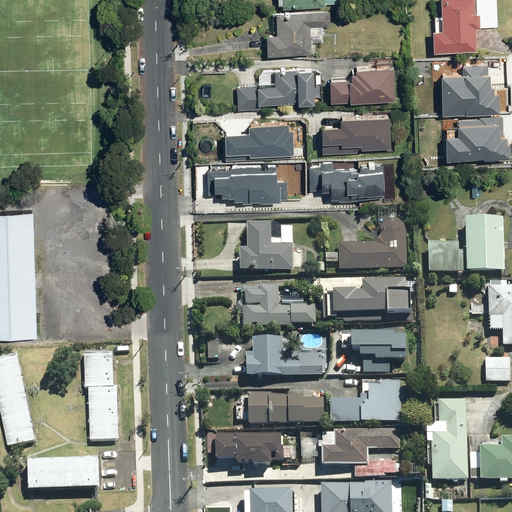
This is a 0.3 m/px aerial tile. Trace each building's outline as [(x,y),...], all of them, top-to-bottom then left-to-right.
[(438,15),(437,46),(478,47),(478,23),(482,23),(482,9),(477,9),(477,0),(444,0),(444,15),(438,15)] [(331,23),(331,10),(280,9),(280,32),(271,32),(271,52),(313,52),(313,40),(325,40),(325,23),(331,23)] [(397,97),(398,63),(354,62),(354,76),(335,76),(335,96),(397,97)] [(489,85),(490,63),(461,62),(461,70),(443,69),(442,106),(497,107),(498,86),(489,85)] [(318,66),(302,66),(302,68),(278,68),(278,80),(261,80),(261,85),(260,101),(262,101),(302,101),(302,99),(318,99),(318,66)] [(260,101),(261,85),(240,85),(240,107),(262,107),(262,101),(260,101)] [(394,145),(393,114),(342,115),(342,123),(324,124),(324,138),(345,137),(345,142),(364,142),(364,146),(394,145)] [(444,131),(444,153),(509,153),(510,132),(498,132),(498,116),(455,115),(455,131),(444,131)] [(305,137),(304,116),(284,116),(285,122),(272,123),(272,136),(256,137),(256,153),(269,153),(269,157),(294,158),(296,138),(305,137)] [(322,162),(312,161),(312,187),(335,188),(334,196),(387,197),(388,161),(378,161),(378,166),(372,166),(372,160),(361,159),(361,166),(354,166),(354,162),(338,161),(338,157),(322,157),(322,162)] [(272,165),(207,169),(208,188),(216,187),(217,198),(234,197),(235,203),(280,201),(279,184),(273,185),(272,165)] [(37,209),(0,209),(0,336),(38,336),(37,209)] [(505,273),(506,219),(470,218),(470,251),(470,273),(505,273)] [(407,221),(384,220),(383,244),(340,242),(339,271),(405,273),(407,221)] [(275,224),(251,223),(250,251),(245,251),(244,271),(295,273),(296,246),(274,245),(275,224)] [(470,273),(470,251),(462,251),(462,244),(432,244),(432,274),(469,275),(470,273)] [(401,318),(403,283),(354,281),(344,290),(344,296),(341,302),(328,301),(327,320),(352,322),(352,315),(401,318)] [(491,281),(492,331),(506,331),(506,345),(511,344),(511,286),(509,287),(509,281),(491,281)] [(281,307),(281,288),(242,288),(242,304),(248,304),(248,307),(263,307),(263,310),(246,310),(246,327),(289,327),(289,325),(316,325),(316,307),(281,307)] [(398,337),(398,333),(351,334),(351,350),(360,350),(360,376),(385,376),(385,360),(405,360),(404,337),(398,337)] [(284,340),(255,340),(255,361),(251,361),(250,376),(325,378),(325,355),(302,354),(302,364),(284,363),(284,340)] [(115,354),(87,355),(87,390),(91,390),(115,389),(115,354)] [(19,356),(0,359),(0,407),(9,448),(37,442),(19,356)] [(511,360),(487,360),(486,382),(511,383),(511,360)] [(404,426),(403,381),(364,382),(364,400),(332,400),(332,426),(404,426)] [(91,390),(92,442),(121,441),(119,389),(115,389),(91,390)] [(325,424),(324,395),(247,398),(248,426),(325,424)] [(468,400),(441,400),(441,421),(430,421),(430,442),(436,442),(435,479),(468,479),(468,400)] [(283,427),(218,430),(219,460),(240,459),(240,467),(275,466),(274,452),(284,452),(283,427)] [(332,443),(323,441),(322,467),(355,469),(369,469),(369,462),(370,449),(396,451),(397,432),(333,428),(332,443)] [(511,481),(511,437),(504,437),(504,445),(483,444),(483,455),(472,454),(471,478),(483,479),(483,481),(511,481)] [(103,461),(32,464),(33,493),(104,490),(103,461)] [(369,469),(355,469),(355,478),(385,480),(385,474),(397,475),(397,463),(369,462),(369,469)] [(393,511),(393,484),(324,484),(324,511),(393,511)] [(295,511),(295,492),(252,493),(252,511),(295,511)] [(454,511),(455,501),(443,500),(441,511),(454,511)]
